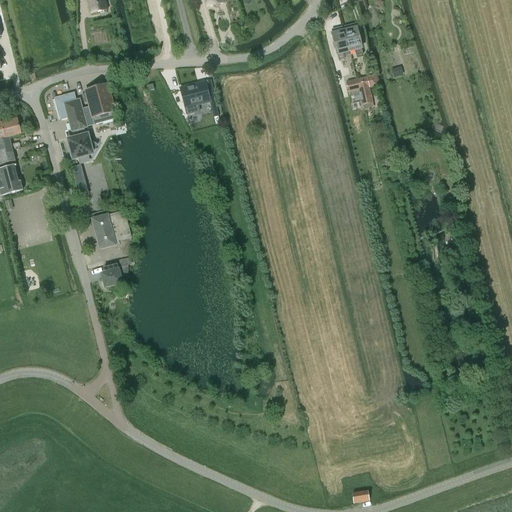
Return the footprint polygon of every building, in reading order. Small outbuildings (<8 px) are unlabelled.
[(87,0),(91,15),(107,11),(103,0),(87,0)] [(377,0),(378,1),(374,1),(374,14),(381,14),(381,13),(389,13),(388,0),(377,0)] [(378,19),(371,20),(375,33),(381,32),(378,19)] [(344,27),(345,31),(343,32),(346,40),(346,41),(349,52),(355,50),(357,56),(362,55),(361,49),(356,28),(355,29),(354,25),(344,27)] [(346,41),(346,40),(343,32),(332,35),(337,55),(338,55),(339,61),(345,59),(343,53),(349,52),(346,41)] [(367,78),(357,81),(359,91),(360,95),(363,105),(364,111),(374,109),(373,103),(367,78)] [(205,82),(180,89),(186,115),(200,111),(198,106),(214,102),(212,91),(213,91),(211,81),(205,82)] [(356,81),(348,83),(350,93),(359,91),(356,81)] [(108,85),(86,91),(90,107),(94,124),(113,119),(113,120),(114,120),(112,113),(115,112),(108,85)] [(75,94),(56,99),(62,120),(69,118),(72,131),(73,131),(76,139),(69,140),(72,151),(70,151),(72,157),(73,157),(74,159),(79,158),(81,164),(89,161),(88,155),(95,144),(89,141),(88,135),(86,136),(84,128),(95,125),(94,124),(90,107),(82,109),(79,100),(77,101),(75,94)] [(359,101),(352,103),(353,109),(361,107),(359,101)] [(0,153),(13,151),(9,138),(22,135),(18,119),(1,123),(0,118),(0,117),(0,153)] [(13,151),(0,153),(0,165),(16,161),(13,150),(13,151)] [(0,191),(1,196),(23,191),(16,166),(0,170),(0,191)] [(419,187),(423,184),(421,179),(416,177),(413,181),(414,186),(419,187)] [(129,256),(132,241),(125,211),(107,216),(93,220),(101,249),(119,244),(122,258),(129,256)] [(124,260),(117,262),(117,265),(104,269),(106,278),(103,279),(105,288),(122,284),(118,268),(126,266),(124,260)] [(354,504),(369,502),(368,492),(353,494),(354,504)]
